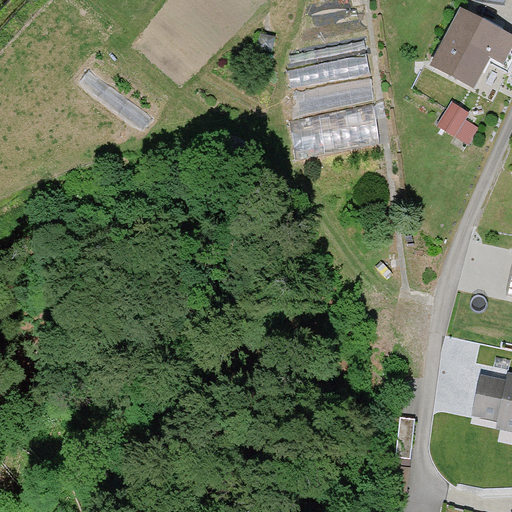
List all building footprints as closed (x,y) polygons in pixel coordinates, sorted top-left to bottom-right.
[(432,64),(478,88),(492,61),(497,64),(511,37),(459,10),(432,64)] [(296,100),(373,89),(367,45),(289,55),(296,100)] [(456,138),(469,114),(450,104),(437,128),(456,138)] [(378,110),(293,113),(294,148),(380,145),(378,110)] [(498,430),(511,432),(511,378),(510,378),(509,384),(481,378),(472,418),(500,424),(498,430)] [(414,420),(399,419),(395,457),(410,459),(414,420)] [(408,468),(391,465),(387,491),(405,493),(408,468)]
